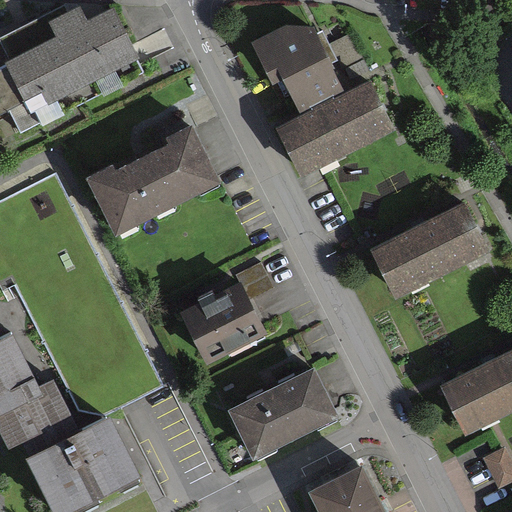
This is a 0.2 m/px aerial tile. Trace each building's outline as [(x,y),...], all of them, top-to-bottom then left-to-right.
[(20,128),(139,68),(106,3),(81,15),(74,1),(65,6),(63,2),(0,33),(0,44),(7,59),(0,62),(0,106),(8,103),(20,128)] [(305,114),(280,126),(302,170),(390,127),(368,83),(342,95),(310,29),(284,28),(256,42),(282,93),(292,88),(305,114)] [(110,161),(84,174),(111,229),(216,177),(188,122),(163,134),(165,138),(111,164),(110,161)] [(465,209),(371,255),(395,304),(490,258),(465,209)] [(239,279),(180,309),(206,360),(265,330),(239,279)] [(0,339),(0,392),(33,377),(12,333),(0,339)] [(511,355),(441,391),(465,438),(511,414),(511,355)] [(249,449),(333,407),(310,363),(227,405),(249,449)] [(33,377),(0,392),(0,429),(16,463),(31,457),(78,434),(53,381),(38,388),(33,377)] [(31,457),(56,511),(67,511),(138,479),(110,420),(78,434),(31,457)] [(511,457),(509,450),(483,461),(497,492),(511,486),(511,457)] [(306,483),(320,511),(382,511),(355,458),(306,483)]
